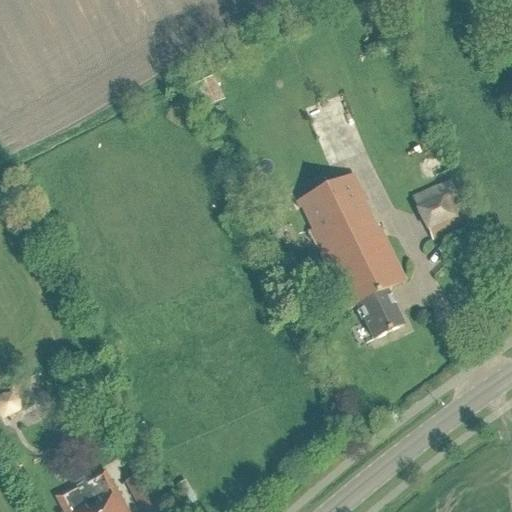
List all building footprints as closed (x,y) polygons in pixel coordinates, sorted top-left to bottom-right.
[(374,342),(404,328),(386,291),(404,283),(353,177),(295,205),(346,311),(357,306),(374,342)] [(449,183),(412,199),(431,244),(469,228),(449,183)] [(41,387),(35,375),(5,389),(18,418),(36,410),(28,393),(41,387)] [(166,464),(149,467),(156,508),(173,505),(166,464)] [(122,486),(136,511),(156,511),(157,511),(138,477),(122,486)] [(126,511),(114,490),(73,511),(126,511)]
